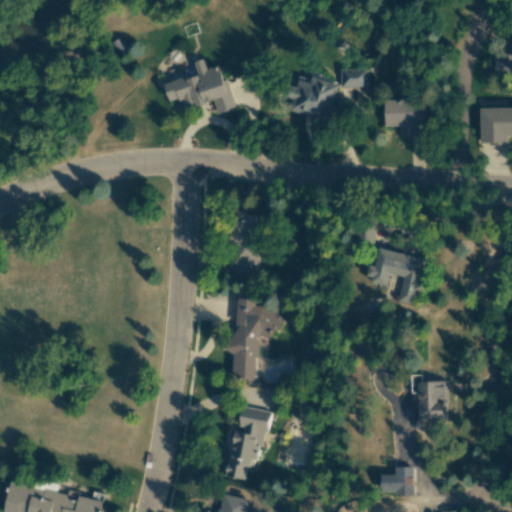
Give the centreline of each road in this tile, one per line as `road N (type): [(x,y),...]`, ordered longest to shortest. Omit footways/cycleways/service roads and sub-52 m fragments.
road 1 (residential): [(511,182),(113,162),(0,198)]
road 2 (residential): [(149,511),(172,377),(184,163)]
road 3 (residential): [(482,3),(452,72),(448,181)]
